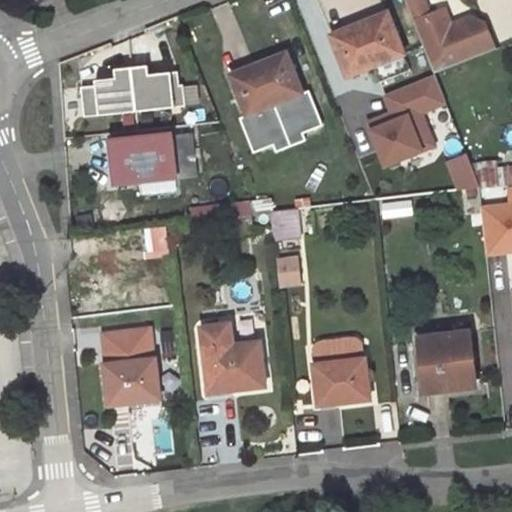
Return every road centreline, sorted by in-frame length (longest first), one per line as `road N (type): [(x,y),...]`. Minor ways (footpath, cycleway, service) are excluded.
road 1 (residential): [(65,510),(303,479),(452,484),(511,477)]
road 2 (residential): [(0,150),(38,258),(65,510)]
road 3 (residential): [(170,0),(13,61)]
